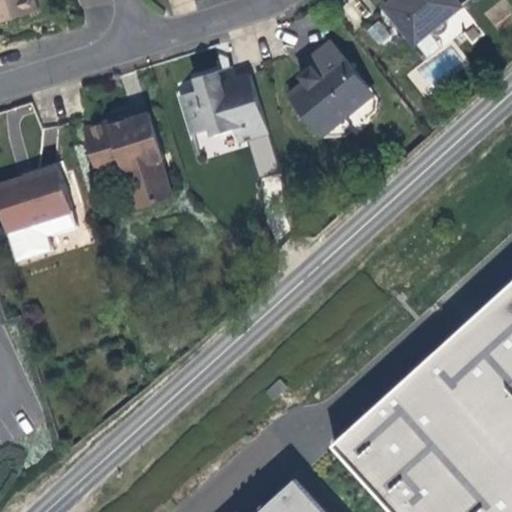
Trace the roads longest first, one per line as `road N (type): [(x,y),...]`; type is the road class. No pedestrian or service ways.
road 1 (tertiary): [(48,511),(511,94)]
road 2 (residential): [(270,0),(120,44)]
road 3 (residential): [(120,44),(0,81)]
